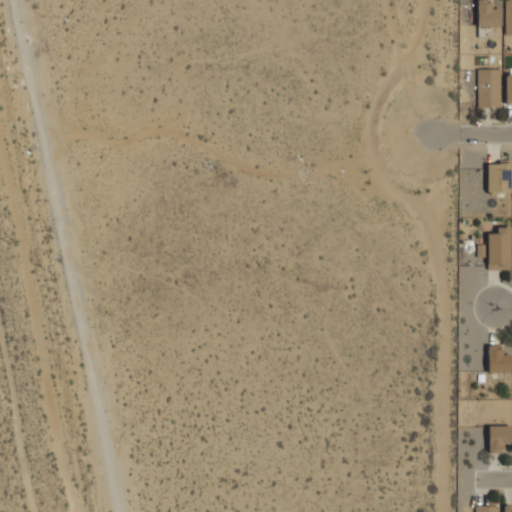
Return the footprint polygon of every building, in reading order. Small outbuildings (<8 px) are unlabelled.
[(499,8),(491,8),(490,0),(476,0),(477,26),(500,26),(499,8)] [(476,107),(498,108),(499,69),(477,69),(476,107)] [(486,162),(486,191),(509,191),(509,162),(486,162)] [(509,226),(496,226),(496,233),(486,233),(487,270),(510,269),(509,226)] [(487,372),(510,371),(510,354),(501,354),(501,345),(486,345),(487,372)] [(488,452),(501,452),(501,443),(510,443),(510,425),(487,426),(488,452)]
